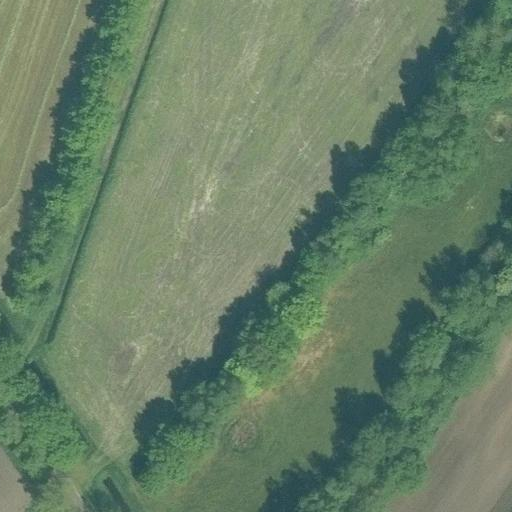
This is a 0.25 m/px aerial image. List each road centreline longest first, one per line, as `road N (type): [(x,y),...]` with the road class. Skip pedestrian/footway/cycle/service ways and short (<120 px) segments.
road 1 (track): [(150,0),(27,350),(0,376)]
road 2 (unclassified): [(79,511),(0,390)]
